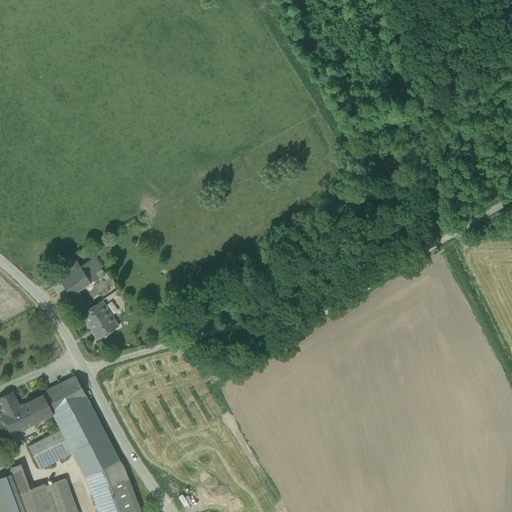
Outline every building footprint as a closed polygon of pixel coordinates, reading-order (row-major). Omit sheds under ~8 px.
[(104,274),(93,258),(80,267),(90,283),(104,274)] [(80,267),(59,281),(64,288),(67,292),(68,295),(73,302),(80,297),(77,292),(90,283),(80,267)] [(80,297),(73,302),(81,314),(87,310),(84,304),(80,297)] [(87,310),(81,314),(98,340),(118,326),(101,301),(87,310)] [(75,376),(42,392),(42,394),(53,414),(52,414),(60,430),(69,448),(71,452),(72,451),(105,434),(75,376)] [(19,406),(11,392),(0,397),(0,406),(4,414),(1,415),(6,426),(5,428),(8,434),(10,434),(11,435),(33,424),(23,404),(19,406)] [(42,394),(23,404),(33,424),(52,414),(53,414),(42,394)] [(60,430),(28,446),(37,464),(69,448),(60,430)] [(69,448),(37,464),(40,469),(72,453),(72,451),(71,452),(69,448)] [(119,460),(94,472),(100,488),(127,477),(123,467),(119,460)] [(19,466),(7,471),(16,494),(25,490),(23,486),(26,485),(19,466)] [(0,477),(0,511),(20,511),(7,475),(0,477)] [(100,488),(90,492),(97,511),(140,511),(127,477),(100,488)] [(25,490),(16,494),(22,511),(76,511),(64,479),(45,486),(44,483),(25,490)]
